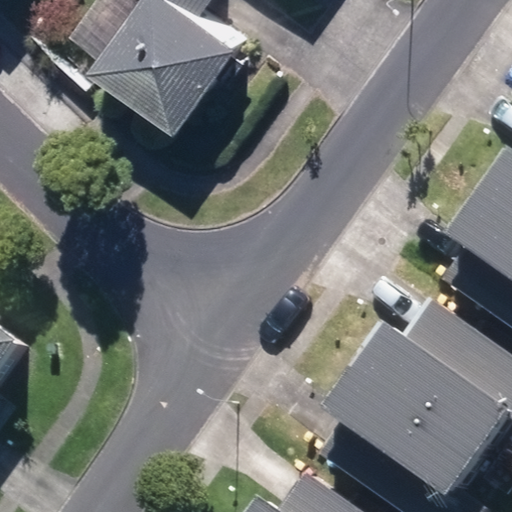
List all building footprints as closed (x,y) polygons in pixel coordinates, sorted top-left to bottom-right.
[(101,82),(189,144),(250,59),(202,24),(219,0),(141,0),(153,8),(101,82)] [(511,150),(511,149),(482,193),(511,214),(511,150)] [(511,214),(482,193),(451,235),(475,252),(450,286),(511,329),(511,214)] [(385,326),(356,367),(483,456),(509,420),(511,422),(511,357),(433,302),(405,340),(385,326)] [(0,408),(31,366),(0,343),(0,408)] [(483,456),(356,367),(326,409),(347,423),(321,458),(397,511),(483,511),(456,493),(483,456)] [(263,494),(250,511),(358,511),(306,476),(283,509),(263,494)]
